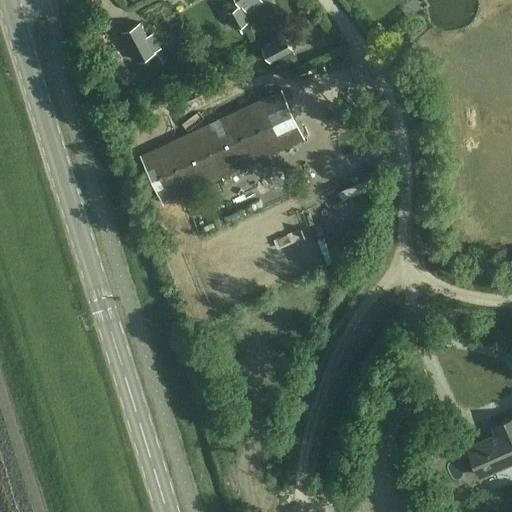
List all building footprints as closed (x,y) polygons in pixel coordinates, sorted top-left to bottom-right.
[(238,0),(241,4),(242,4),(247,12),(264,2),(262,0),(238,0)] [(236,26),(249,20),(241,5),(228,12),(236,26)] [(137,62),(163,48),(154,32),(148,35),(141,22),(121,32),(137,62)] [(302,65),(286,34),(263,46),(271,62),(281,57),(288,72),(302,65)] [(298,56),(313,51),(310,41),(294,47),(298,56)] [(164,202),(305,136),(283,89),(142,155),(164,202)] [(497,434),(468,447),(481,476),(511,462),(511,417),(494,425),(497,434)]
